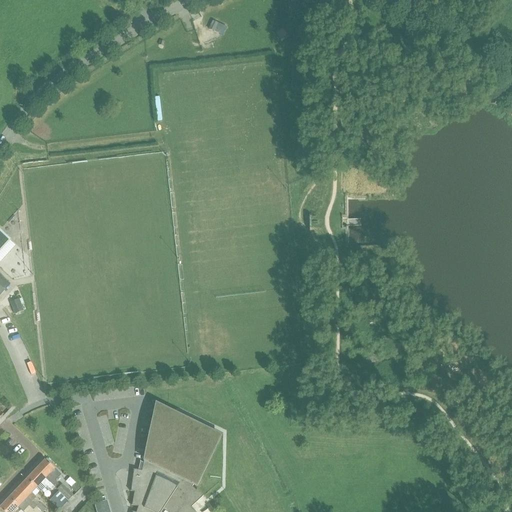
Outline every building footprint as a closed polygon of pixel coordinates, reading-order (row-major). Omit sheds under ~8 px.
[(212,22),(208,30),(222,35),(226,27),(212,22)] [(283,30),(276,33),(281,41),(287,38),(283,30)] [(0,249),(10,239),(0,230),(0,249)] [(0,294),(9,284),(0,275),(0,294)] [(18,299),(10,302),(14,314),(23,310),(18,299)] [(190,511),(189,509),(203,496),(197,489),(195,491),(191,487),(196,481),(198,481),(218,440),(208,435),(212,428),(179,412),(176,420),(166,415),(146,455),(145,455),(141,471),(133,470),(130,491),(134,492),(131,505),(138,507),(135,511),(132,511),(190,511)] [(59,474),(54,469),(45,460),(35,470),(49,482),(53,486),(54,487),(57,484),(53,481),(59,474)] [(49,482),(35,470),(26,479),(36,488),(40,492),(46,486),(49,482)] [(26,479),(17,489),(36,506),(42,511),(45,509),(34,499),(36,497),(31,493),(36,488),(26,479)] [(72,495),(60,484),(56,489),(67,500),(72,495)] [(74,484),(70,489),(75,494),(79,489),(74,484)] [(17,489),(8,498),(22,511),(28,505),(33,509),(36,506),(17,489)] [(48,500),(58,510),(67,500),(57,491),(48,500)] [(22,511),(8,498),(0,506),(0,509),(2,511),(13,511),(14,511),(22,511)] [(94,503),(96,511),(109,511),(106,500),(98,502),(94,503)]
